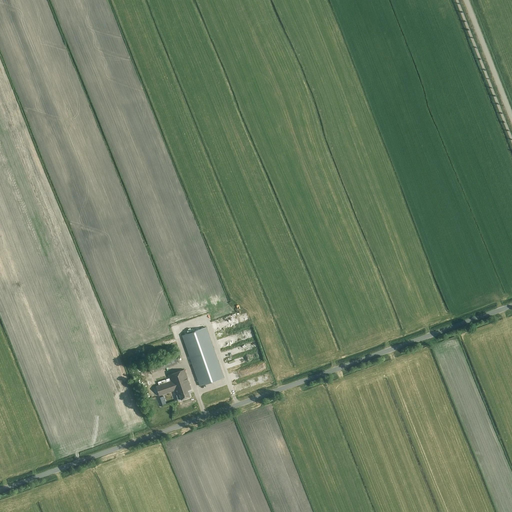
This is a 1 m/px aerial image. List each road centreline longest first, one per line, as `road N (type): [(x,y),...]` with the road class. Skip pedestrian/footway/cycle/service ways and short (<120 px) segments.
road 1 (unclassified): [(0,489),(511,305)]
road 2 (tertiary): [(511,117),(466,0)]
